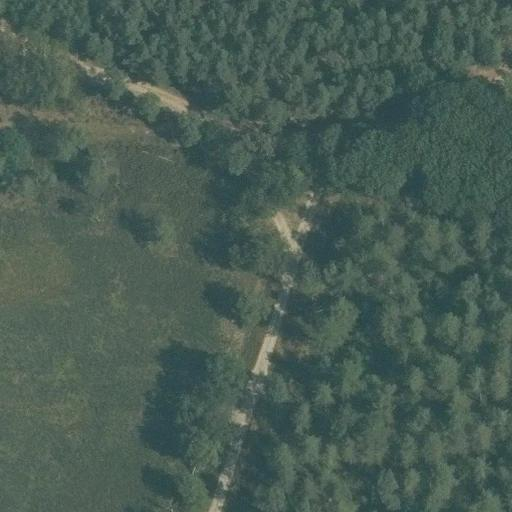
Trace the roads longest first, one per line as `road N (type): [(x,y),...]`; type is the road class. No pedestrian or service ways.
road 1 (track): [(294,256),(221,101),(0,25)]
road 2 (track): [(221,101),(511,177)]
road 3 (unknown): [(211,511),(294,256)]
road 4 (track): [(322,178),(511,83)]
